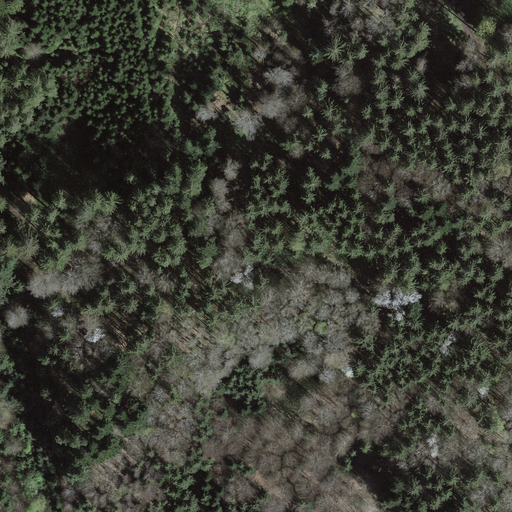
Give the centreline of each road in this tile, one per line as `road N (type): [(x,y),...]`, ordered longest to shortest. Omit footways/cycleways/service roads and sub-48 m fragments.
road 1 (track): [(511,367),(475,338),(370,289),(243,265),(144,258)]
road 2 (track): [(144,258),(0,301)]
